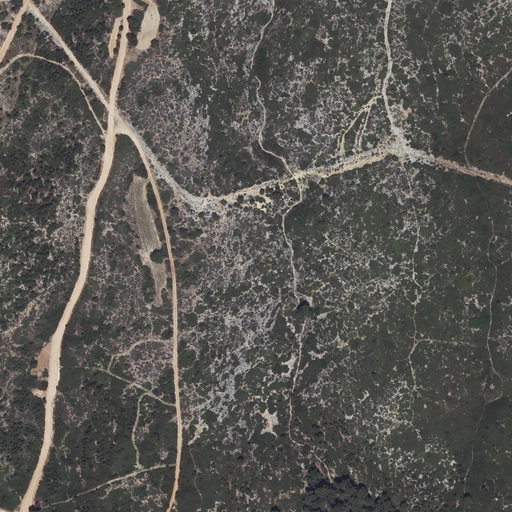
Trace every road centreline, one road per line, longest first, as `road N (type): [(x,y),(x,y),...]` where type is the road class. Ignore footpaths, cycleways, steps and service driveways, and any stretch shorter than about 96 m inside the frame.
road 1 (track): [(27,0),(133,133),(158,197),(172,258),(179,434),(167,511)]
road 2 (track): [(23,511),(48,439),(56,344),(98,199),(124,0)]
road 3 (track): [(338,164),(344,128),(384,97),(390,0)]
road 4 (track): [(0,72),(26,54),(68,69),(108,142)]
